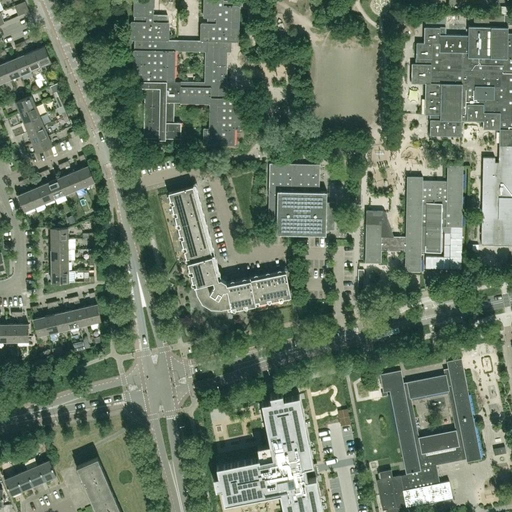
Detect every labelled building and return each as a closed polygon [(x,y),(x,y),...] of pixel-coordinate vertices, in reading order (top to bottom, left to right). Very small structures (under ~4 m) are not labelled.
[(166,139),(166,137),(181,138),(181,122),(174,122),(174,102),(180,102),(180,101),(204,102),(210,102),(210,127),(203,127),(202,143),(203,143),(235,143),(235,128),(243,128),(243,127),(242,127),(243,97),(230,96),(230,87),(243,87),(243,86),(229,86),(229,81),(227,81),(228,51),(230,51),(230,46),(238,46),(238,45),(232,45),(232,40),(238,40),(238,5),(242,5),(242,0),(204,0),(204,16),(204,17),(207,17),(207,22),(201,22),(202,22),(201,40),(198,40),(198,45),(178,45),(178,39),(168,39),(168,22),(169,22),(169,21),(167,21),(167,15),(167,14),(154,14),(153,0),(134,0),(134,15),(134,16),(134,20),(131,20),(131,21),(131,39),(135,39),(134,49),(134,50),(134,80),(133,80),(136,80),(140,80),(140,87),(145,87),(145,89),(144,113),(144,137),(159,137),(159,139),(166,139)] [(501,14),(511,14),(511,6),(501,6),(501,14)] [(423,26),(423,42),(415,42),(415,58),(417,58),(417,63),(411,63),(410,82),(424,83),(424,114),(430,114),(430,135),(461,136),(461,120),(483,121),(483,129),(499,129),(499,145),(511,145),(511,32),(507,32),(508,26),(468,25),(468,35),(445,35),(445,27),(423,26)] [(51,61),(44,45),(34,50),(41,66),(51,61)] [(41,66),(34,50),(24,54),(30,70),(41,66)] [(30,70),(24,54),(14,58),(21,74),(30,70)] [(21,74),(14,58),(4,62),(11,78),(21,74)] [(11,78),(4,62),(0,64),(0,81),(1,82),(11,78)] [(36,101),(52,92),(49,87),(33,96),(36,101)] [(35,105),(31,95),(15,102),(19,112),(35,105)] [(15,103),(4,107),(6,113),(17,110),(15,103)] [(39,115),(35,105),(19,112),(23,122),(39,115)] [(44,125),(39,115),(23,122),(28,132),(44,125)] [(48,135),(44,125),(28,132),(32,142),(48,135)] [(495,132),(483,132),(483,140),(495,141),(495,132)] [(52,145),(48,135),(32,142),(36,152),(52,145)] [(511,145),(499,145),(498,161),(494,160),(494,157),(482,157),(481,244),(511,244),(511,145)] [(301,234),(303,164),(269,163),(268,220),(276,220),(276,234),(301,234)] [(326,202),(327,191),(319,191),(319,164),(303,164),(301,234),(326,234),(326,230),(334,230),(335,202),(326,202)] [(95,181),(88,165),(77,170),(84,185),(95,181)] [(366,210),(366,224),(365,246),(366,246),(365,262),(380,262),(381,250),(396,251),(405,251),(405,270),(421,271),(421,270),(421,269),(421,252),(421,251),(440,252),(441,225),(442,225),(446,225),(446,226),(462,226),(462,225),(462,214),(462,207),(463,173),(463,165),(447,165),(447,166),(447,180),(443,180),(443,181),(431,180),(422,180),(422,177),(422,176),(407,176),(407,177),(407,188),(406,195),(407,195),(406,217),(406,225),(406,236),(399,236),(393,236),(386,213),(386,212),(385,212),(385,211),(384,211),(383,211),(366,210)] [(84,185),(77,170),(67,174),(74,190),(84,185)] [(74,190),(67,174),(57,178),(64,194),(74,190)] [(64,194),(57,178),(48,182),(54,198),(64,194)] [(54,198),(48,182),(38,186),(44,202),(54,198)] [(219,281),(216,269),(193,185),(168,192),(197,295),(202,304),(211,309),(221,310),(290,296),(286,271),(223,283),(219,281)] [(44,202),(38,186),(28,190),(34,206),(44,202)] [(34,206),(28,190),(17,195),(24,211),(34,206)] [(72,214),(66,217),(69,224),(75,221),(72,214)] [(426,255),(426,267),(460,269),(462,226),(446,226),(446,225),(442,225),(444,232),(443,256),(426,255)] [(68,238),(68,227),(50,227),(51,238),(68,238)] [(68,249),(68,238),(51,238),(51,249),(68,249)] [(68,260),(68,249),(51,249),(51,260),(68,260)] [(69,271),(68,260),(51,260),(51,271),(69,271)] [(69,282),(69,271),(51,271),(51,282),(69,282)] [(101,320),(97,303),(86,306),(90,323),(101,320)] [(90,323),(86,306),(76,308),(80,325),(90,323)] [(80,325),(76,308),(65,311),(69,328),(80,325)] [(69,328),(65,311),(55,313),(59,330),(69,328)] [(59,330),(55,313),(44,316),(48,333),(59,330)] [(48,333),(44,316),(33,318),(37,335),(48,333)] [(17,341),(17,323),(6,324),(6,341),(17,341)] [(29,340),(28,323),(17,323),(17,341),(29,340)] [(466,458),(467,461),(481,458),(481,457),(480,457),(472,418),(472,415),(472,414),(463,371),(464,371),(461,359),(447,362),(449,369),(444,370),(445,374),(444,374),(444,375),(423,379),(422,379),(408,382),(407,382),(404,383),(403,382),(401,371),(401,370),(380,374),(380,375),(381,375),(384,390),(383,390),(383,391),(390,390),(406,472),(406,473),(407,475),(400,476),(392,477),(391,470),(379,472),(381,479),(376,480),(382,511),(387,510),(387,511),(399,511),(398,508),(406,506),(407,506),(452,497),(449,481),(440,483),(436,464),(466,458)] [(214,474),(213,474),(216,487),(221,486),(224,502),(280,491),(284,511),(323,511),(316,475),(314,475),(312,463),(313,463),(299,393),(283,396),(282,391),(270,393),(270,394),(271,398),(261,400),(273,455),(260,458),(259,456),(216,464),(218,473),(214,474)] [(506,453),(505,447),(493,449),(494,455),(506,453)] [(112,489),(105,473),(98,457),(77,466),(91,498),(112,489)] [(56,475),(50,460),(38,465),(45,480),(56,475)] [(45,480),(38,465),(27,470),(34,485),(45,480)] [(351,465),(343,468),(345,473),(353,470),(351,465)] [(34,485),(27,470),(16,474),(23,490),(34,485)] [(23,490),(16,474),(5,479),(11,495),(23,490)] [(121,511),(118,505),(112,489),(91,498),(96,511),(121,511)]
